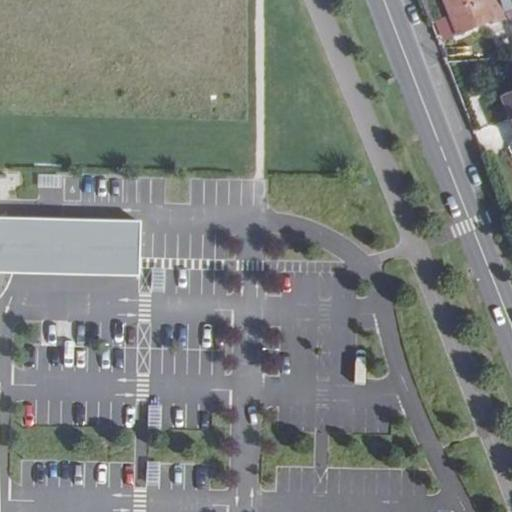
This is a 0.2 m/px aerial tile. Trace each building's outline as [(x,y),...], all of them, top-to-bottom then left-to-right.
[(490,33),(476,0),(433,0),(454,48),(490,33)] [(489,0),(476,0),(490,33),(491,36),(502,32),(489,0)] [(511,103),(499,109),(511,141),(511,103)] [(65,176),(40,175),(40,188),(65,189),(65,176)] [(0,220),(0,511),(2,511),(1,451),(0,406),(0,273),(140,277),(140,258),(140,232),(140,223),(0,220)] [(152,268),(152,294),(164,294),(165,268),(152,268)] [(150,403),(149,429),(162,429),(162,403),(150,403)] [(148,463),(148,489),(160,489),(161,464),(148,463)]
